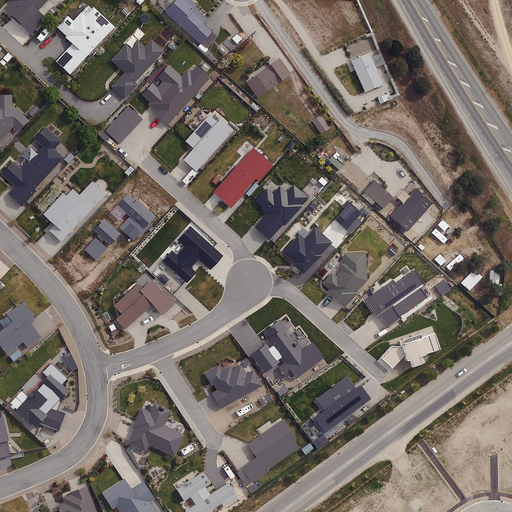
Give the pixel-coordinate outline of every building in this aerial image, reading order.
[(12,0),(4,9),(31,33),(45,18),(37,10),(46,0),(12,0)] [(191,0),(175,0),(165,13),(201,44),(212,31),(203,23),(207,19),(195,9),(198,5),(191,0)] [(76,8),(58,28),(73,42),(56,62),(70,75),(115,27),(94,7),(85,16),(76,8)] [(127,44),(111,61),(123,72),(110,87),(125,100),(168,53),(152,39),(145,47),(137,40),(131,48),(127,44)] [(369,53),(351,60),(365,93),(383,85),(369,53)] [(279,58),(247,83),(258,98),(291,74),(279,58)] [(0,149),(28,119),(12,104),(12,94),(0,94),(0,149)] [(194,149),(184,160),(197,172),(234,130),(212,110),(185,140),(194,149)] [(330,128),(320,115),(312,121),(321,134),(330,128)] [(14,164),(4,175),(16,187),(9,194),(23,207),(70,157),(59,147),(64,141),(47,125),(34,139),(43,147),(21,171),(14,164)] [(254,149),(213,193),(231,208),(271,165),(254,149)] [(71,186),(44,214),(54,224),(49,230),(61,242),(106,195),(92,181),(79,194),(71,186)] [(376,181),(364,192),(382,209),(393,197),(376,181)] [(268,213),(255,228),(271,242),(309,198),(293,184),(287,192),(280,186),(273,194),(267,189),(255,202),(268,213)] [(352,204),(337,220),(347,229),(362,214),(352,204)] [(172,250),(162,261),(187,284),(197,272),(192,267),(200,259),(211,269),(222,256),(190,227),(178,240),(185,246),(177,255),(172,250)] [(299,235),(282,254),(305,274),(333,243),(315,228),(304,240),(299,235)] [(367,281),(366,253),(344,254),(345,271),(338,279),(333,274),(321,287),(345,307),(367,281)] [(148,273),(114,306),(122,314),(116,319),(126,329),(151,305),(163,317),(178,303),(148,273)] [(14,323),(0,333),(0,343),(7,354),(23,342),(28,349),(42,339),(30,322),(34,318),(23,302),(7,314),(14,323)] [(271,344),(253,356),(266,374),(280,363),(292,380),(326,357),(312,338),(299,348),(279,320),(262,332),(271,344)] [(392,340),(377,359),(395,374),(407,359),(410,369),(448,356),(438,325),(392,340)] [(47,376),(14,411),(34,429),(38,425),(58,432),(64,414),(56,412),(60,400),(69,391),(62,385),(68,379),(50,363),(42,371),(47,376)] [(222,366),(206,375),(223,408),(261,387),(252,371),(244,376),(238,364),(224,371),(222,366)] [(151,414),(140,410),(125,443),(147,453),(149,446),(176,458),(186,435),(164,425),(170,410),(155,404),(151,414)] [(511,420),(504,412),(480,433),(511,468),(511,420)] [(0,459),(12,457),(3,417),(0,417),(0,459)] [(283,421),(246,445),(255,459),(242,468),(252,483),(303,449),(283,421)] [(124,478),(105,491),(119,511),(154,511),(149,503),(155,499),(143,482),(132,489),(124,478)] [(65,502),(58,505),(60,511),(96,511),(87,485),(62,494),(65,502)]
